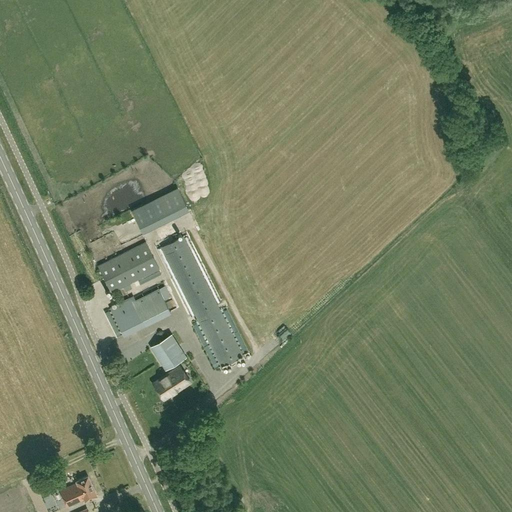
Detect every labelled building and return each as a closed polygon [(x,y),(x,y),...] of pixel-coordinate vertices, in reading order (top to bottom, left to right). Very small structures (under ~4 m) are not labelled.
[(221,366),(242,355),(183,235),(161,246),(221,366)] [(111,292),(159,268),(146,242),(98,266),(111,292)] [(116,338),(178,307),(165,280),(102,311),(116,338)] [(151,343),(164,367),(186,355),(172,331),(151,343)] [(148,356),(142,347),(128,356),(134,365),(148,356)] [(164,398),(189,382),(179,366),(154,382),(164,398)] [(85,500),(97,495),(88,475),(76,480),(77,482),(60,490),(67,506),(84,498),(85,500)] [(27,496),(34,511),(58,511),(46,487),(27,496)]
